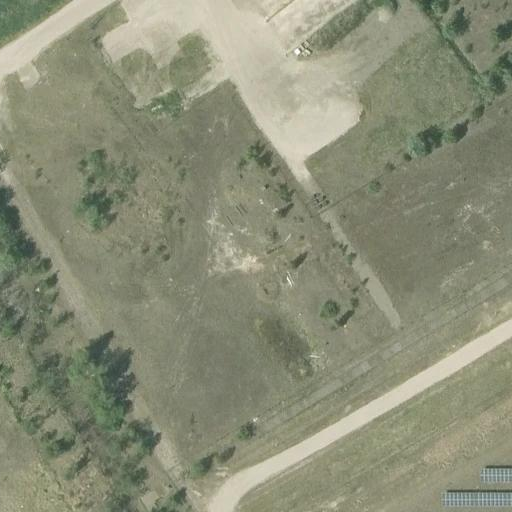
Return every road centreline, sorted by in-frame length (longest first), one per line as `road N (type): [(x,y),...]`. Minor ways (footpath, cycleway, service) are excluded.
road 1 (track): [(511,332),(277,470),(191,505)]
road 2 (track): [(0,69),(106,0)]
